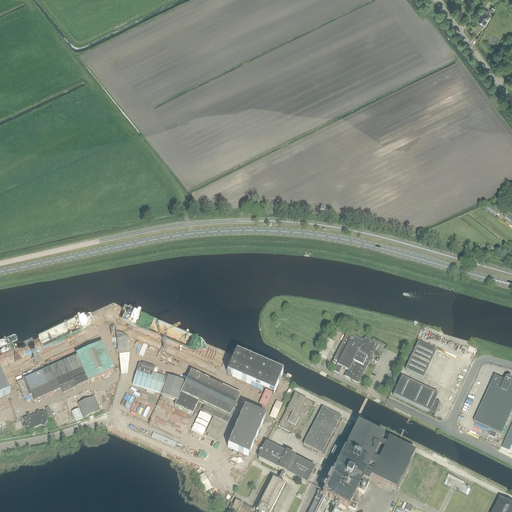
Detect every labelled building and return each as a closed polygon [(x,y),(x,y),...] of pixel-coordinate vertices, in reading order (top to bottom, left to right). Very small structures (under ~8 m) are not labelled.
[(477,21),(485,25),(490,16),(487,14),(489,12),(484,9),(482,11),(477,21)] [(488,204),(485,209),(496,218),(500,213),(488,204)] [(110,339),(115,338),(114,332),(112,332),(112,330),(115,329),(113,320),(106,321),(110,339)] [(131,355),(129,338),(116,332),(117,344),(118,356),(119,356),(129,355),(131,355)] [(348,370),(345,377),(358,383),(378,345),(365,338),(363,341),(347,333),(332,362),(339,366),(339,367),(336,366),(333,371),(338,374),(342,367),(348,370)] [(326,339),(318,355),(326,359),(334,343),(326,339)] [(418,343),(405,370),(423,379),(436,351),(418,343)] [(76,355),(77,357),(25,380),(29,390),(28,391),(23,380),(16,383),(23,398),(31,395),(34,400),(61,389),(63,393),(114,371),(102,344),(76,355)] [(273,395),(281,379),(284,380),(286,375),(236,354),(235,356),(226,375),(273,395)] [(119,356),(121,374),(127,373),(129,355),(119,356)] [(214,417),(216,411),(226,390),(191,372),(186,383),(153,372),(154,368),(142,364),(142,365),(140,365),(138,366),(132,385),(162,395),(161,396),(177,401),(175,406),(192,415),(195,416),(201,404),(204,405),(207,407),(204,412),(214,417)] [(0,398),(10,394),(0,372),(0,398)] [(511,384),(511,383),(511,382),(511,381),(511,380),(510,380),(510,379),(509,379),(508,379),(508,380),(507,380),(507,381),(506,382),(495,377),(474,423),(502,435),(511,412),(511,384)] [(402,378),(393,396),(429,413),(430,413),(434,415),(434,416),(435,416),(440,404),(439,404),(435,402),(438,395),(402,378)] [(216,411),(214,417),(206,432),(208,434),(207,438),(218,444),(228,423),(227,423),(240,396),(226,390),(216,411)] [(314,405),(294,395),(277,428),(299,439),(307,423),(305,422),(314,405)] [(94,397),(77,405),(84,419),(100,411),(94,397)] [(275,400),(269,416),(275,419),(282,403),(275,400)] [(227,447),(228,447),(233,450),(248,456),(266,415),(245,406),(227,447)] [(83,419),(79,409),(71,413),(76,422),(83,419)] [(302,446),(321,455),(340,418),(321,409),(302,446)] [(24,427),(26,431),(41,426),(44,427),(47,421),(43,412),(40,413),(37,411),(36,414),(30,417),(29,415),(26,416),(27,417),(23,419),(25,423),(23,427),(24,427)] [(200,412),(192,430),(203,436),(211,418),(200,412)] [(346,446),(339,462),(366,475),(384,438),(384,437),(357,424),(347,446),(346,446)] [(509,452),(511,444),(511,424),(501,448),(509,452)] [(151,437),(174,447),(176,443),(153,433),(151,437)] [(366,475),(365,476),(371,478),(396,491),(397,490),(400,483),(415,454),(384,438),(366,475)] [(277,471),(286,475),(286,474),(306,485),(314,470),(293,459),(294,459),(286,455),(285,455),(265,445),(257,460),(278,470),(277,471)] [(228,462),(239,466),(241,461),(230,457),(228,462)] [(339,462),(321,497),(348,511),(350,511),(354,511),(356,508),(351,505),(357,492),(363,495),(369,484),(368,484),(371,478),(365,476),(366,475),(339,462)] [(231,504),(227,511),(228,511),(271,511),(272,510),(285,485),(283,485),(270,478),(269,477),(260,496),(253,510),(236,501),(233,506),(231,504)] [(315,511),(320,502),(314,499),(307,511),(315,511)] [(511,511),(511,506),(500,500),(493,511),(511,511)]
